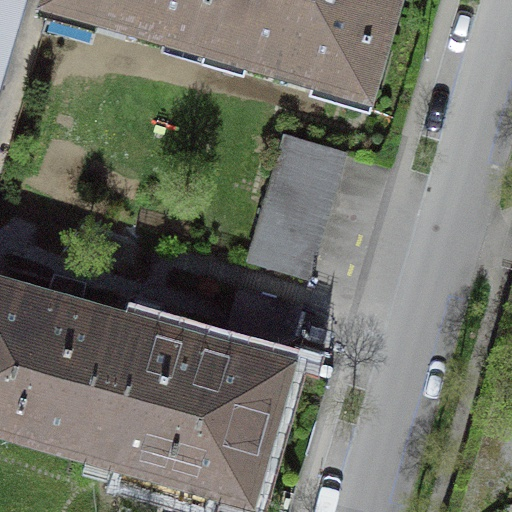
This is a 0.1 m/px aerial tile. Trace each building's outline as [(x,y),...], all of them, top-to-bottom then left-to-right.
[(77,0),(209,39),(220,0),(77,0)] [(220,0),(209,39),(360,83),(360,84),(363,85),(376,40),(388,44),(401,2),(392,0),(220,0)] [(286,135),(268,197),(326,214),(335,183),(344,152),(286,135)] [(268,197),(250,260),(307,277),(316,245),(326,214),(268,197)] [(52,433),(91,444),(127,320),(78,305),(82,291),(68,287),(53,282),(47,297),(0,282),(0,414),(53,430),(52,433)] [(174,333),(127,320),(91,444),(128,455),(129,452),(209,475),(208,478),(246,489),(299,305),(240,288),(223,347),(205,342),(210,328),(195,323),(180,319),(174,333)]
